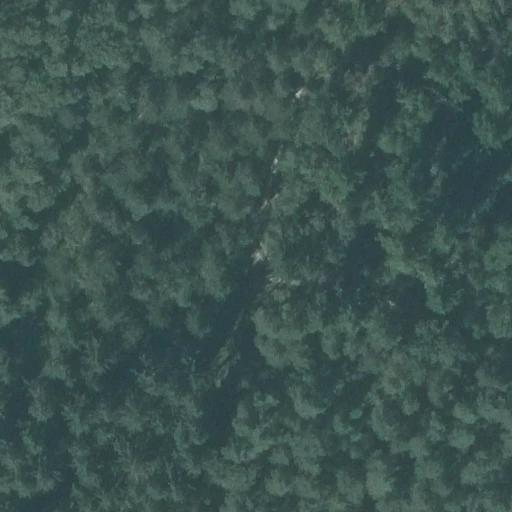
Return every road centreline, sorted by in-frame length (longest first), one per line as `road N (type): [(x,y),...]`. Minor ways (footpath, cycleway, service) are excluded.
road 1 (track): [(245,246),(167,511)]
road 2 (track): [(245,246),(511,314)]
road 3 (track): [(320,0),(245,246)]
